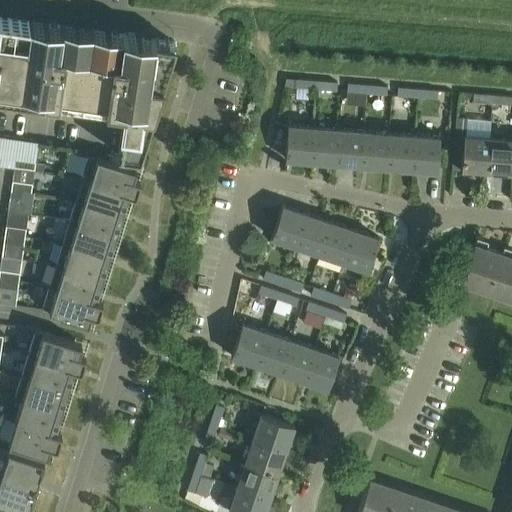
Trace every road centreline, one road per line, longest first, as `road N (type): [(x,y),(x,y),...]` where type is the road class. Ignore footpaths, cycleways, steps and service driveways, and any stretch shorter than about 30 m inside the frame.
road 1 (residential): [(430,213),(250,176),(211,340)]
road 2 (residential): [(303,511),(430,213)]
road 3 (track): [(206,30),(234,4),(511,26)]
road 4 (residential): [(213,53),(200,28),(2,0)]
road 5 (residential): [(71,511),(117,364)]
